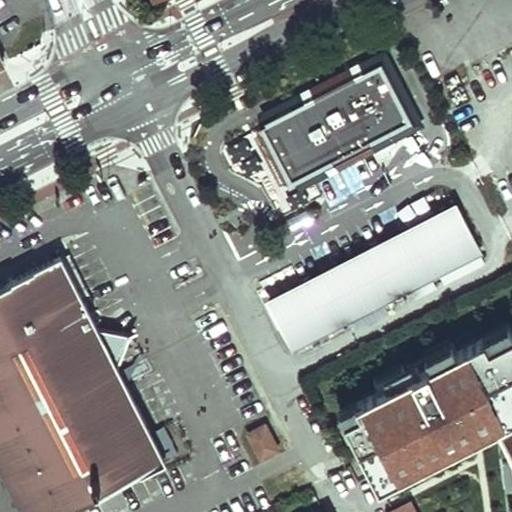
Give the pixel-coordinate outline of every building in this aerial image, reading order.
[(511,43),(501,48),(511,71),(511,43)] [(287,183),(391,129),(390,127),(409,117),(382,64),(363,74),(362,71),(257,125),(287,183)] [(338,166),(347,191),(368,184),(359,158),(338,166)] [(335,178),(318,180),(320,199),(337,197),(335,178)] [(294,186),(278,195),(286,212),(303,203),(294,186)] [(267,305),(288,347),(343,319),(348,328),(383,310),(378,301),(387,296),(392,306),(413,295),(409,286),(416,282),(421,291),(485,258),(458,207),(267,305)] [(58,252),(0,281),(0,466),(23,511),(55,511),(163,457),(58,252)] [(373,390),(341,406),(380,481),(470,435),(499,420),(511,413),(511,316),(511,315),(506,318),(507,321),(469,341),(465,332),(420,355),(425,364),(410,371),(406,362),(368,381),(373,390)] [(511,413),(499,420),(511,444),(504,445),(508,474),(511,473),(511,413)] [(278,447),(265,422),(247,431),(260,455),(278,447)] [(418,511),(411,495),(386,506),(388,511),(418,511)]
